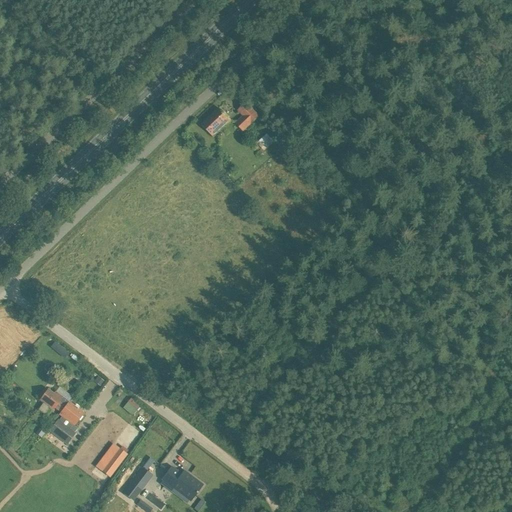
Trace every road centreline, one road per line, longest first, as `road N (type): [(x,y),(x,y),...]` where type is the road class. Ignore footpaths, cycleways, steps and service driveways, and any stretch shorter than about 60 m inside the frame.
road 1 (unclassified): [(3,288),(306,0)]
road 2 (primary): [(0,235),(251,0)]
road 3 (unclassified): [(259,484),(3,288)]
road 4 (unclassified): [(192,0),(0,181)]
